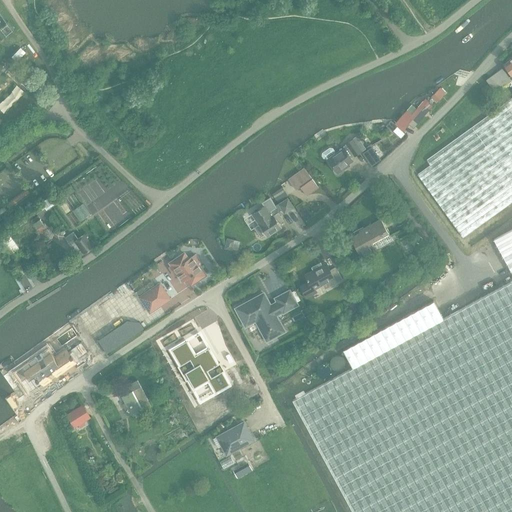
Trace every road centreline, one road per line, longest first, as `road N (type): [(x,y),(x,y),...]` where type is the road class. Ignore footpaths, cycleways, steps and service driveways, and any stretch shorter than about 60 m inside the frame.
road 1 (residential): [(26,422),(312,231),(457,100),(511,37)]
road 2 (unclassified): [(477,0),(432,35),(270,119),(96,255),(0,318)]
road 3 (unknown): [(392,158),(460,264)]
